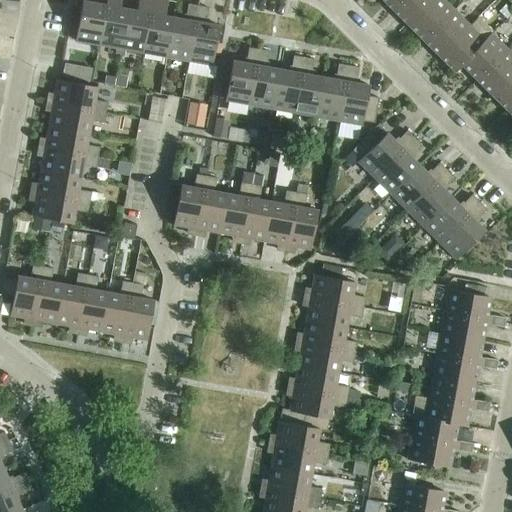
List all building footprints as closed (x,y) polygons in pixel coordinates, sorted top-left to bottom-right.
[(75,42),(98,46),(106,0),(95,0),(95,4),(82,2),(75,42)] [(106,0),(98,46),(121,50),(128,10),(120,9),(121,0),(106,0)] [(121,50),(143,54),(152,0),(138,0),(136,12),(128,10),(121,50)] [(152,0),(143,54),(166,58),(173,18),(164,17),(167,1),(160,0),(152,0)] [(385,0),(395,9),(403,0),(385,0)] [(403,0),(395,9),(410,24),(434,0),(403,0)] [(434,0),(410,24),(426,40),(454,11),(442,0),(434,0)] [(506,20),(511,13),(511,9),(506,4),(498,12),(506,20)] [(166,58),(188,62),(198,7),(188,5),(185,20),(173,18),(166,58)] [(198,7),(188,62),(211,66),(214,53),(215,44),(219,26),(205,24),(208,9),(198,7)] [(426,40),(441,55),(469,27),(454,11),(426,40)] [(457,71),(464,64),(463,63),(484,42),(483,41),(469,27),(441,55),(457,71)] [(464,64),(479,80),(507,51),(490,34),(483,41),(484,42),(463,63),(464,64)] [(225,102),(248,106),(258,50),(248,48),(245,64),(232,61),(225,102)] [(248,106),(271,110),(278,70),(266,68),(269,52),(258,50),(248,106)] [(479,80),(494,95),(511,76),(511,56),(507,51),(479,80)] [(271,110),(293,114),(303,58),(293,57),(290,72),(278,70),(271,110)] [(293,114),(316,118),(323,78),(311,76),(314,60),(303,58),(293,114)] [(74,80),(76,70),(69,69),(70,64),(65,63),(62,77),(74,80)] [(316,118),(338,122),(348,67),(338,65),(335,80),(323,78),(316,118)] [(348,67),(338,122),(361,126),(362,122),(374,124),(378,99),(367,97),(369,86),(356,84),(358,68),(348,67)] [(511,76),(494,95),(509,110),(511,106),(511,76)] [(114,87),(115,78),(105,77),(104,85),(114,87)] [(49,94),(47,103),(105,114),(107,103),(94,101),(97,88),(57,81),(54,95),(49,94)] [(51,113),(48,126),(88,134),(91,121),(104,124),(105,114),(47,103),(45,112),(51,113)] [(186,125),(199,127),(202,105),(190,103),(186,125)] [(161,123),(164,108),(150,106),(148,121),(161,123)] [(213,137),(227,140),(230,121),(217,119),(213,137)] [(386,134),(378,125),(370,133),(379,141),(386,134)] [(41,139),(39,148),(97,158),(99,148),(86,146),(88,134),(48,126),(46,139),(41,139)] [(264,144),(266,133),(245,129),(243,141),(264,144)] [(357,162),(374,179),(414,139),(407,132),(395,143),(386,134),(379,141),(370,133),(352,151),(361,159),(357,162)] [(374,179),(390,195),(419,166),(410,158),(421,146),(414,139),(374,179)] [(39,148),(37,157),(42,158),(40,171),(80,178),(82,166),(95,169),(97,158),(39,148)] [(98,159),(96,168),(107,170),(109,161),(98,159)] [(390,195),(406,211),(446,171),(439,164),(428,175),(419,166),(390,195)] [(32,183),(31,193),(89,203),(89,202),(91,193),(78,191),(80,178),(40,171),(38,184),(32,183)] [(406,211),(423,228),(451,199),(442,190),(454,179),(446,171),(406,211)] [(186,234),(195,235),(206,177),(196,175),(193,188),(180,186),(180,187),(178,200),(173,226),(187,228),(186,234)] [(205,232),(219,234),(226,194),(214,192),(216,179),(206,177),(195,235),(204,237),(205,232)] [(231,242),(240,243),(251,185),(241,183),(238,196),(226,194),(219,234),(232,237),(231,242)] [(172,185),(170,198),(178,200),(180,187),(172,185)] [(250,240),(263,242),(271,202),(259,200),(261,187),(251,185),(240,243),(249,245),(250,240)] [(276,250),(285,252),(296,193),(285,191),(283,204),(271,202),(263,242),(277,245),(276,250)] [(89,203),(31,193),(29,202),(34,203),(32,217),(72,224),(74,211),(87,213),(89,203)] [(103,195),(91,193),(89,202),(101,204),(103,195)] [(296,193),(285,252),(294,253),(295,248),(309,251),(317,211),(304,208),(306,195),(296,193)] [(423,228),(439,244),(479,204),(471,196),(460,207),(451,199),(423,228)] [(479,204),(439,244),(455,260),(484,231),(475,222),(486,211),(479,204)] [(348,237),(361,225),(353,217),(340,229),(348,237)] [(62,234),(64,224),(52,222),(50,232),(62,234)] [(121,237),(134,240),(136,226),(124,223),(121,237)] [(348,257),(356,249),(348,240),(339,249),(348,257)] [(387,260),(395,252),(391,248),(383,248),(379,252),(387,260)] [(23,324),(32,326),(43,267),(32,266),(30,279),(17,276),(10,316),(24,319),(23,324)] [(42,322),(55,325),(63,285),(50,282),(53,269),(43,267),(32,326),(41,328),(42,322)] [(339,280),(340,270),(324,267),(322,277),(334,279),(339,280)] [(68,332),(77,334),(87,276),(77,274),(75,287),(63,285),(55,325),(68,327),(68,332)] [(87,330),(100,333),(107,293),(95,290),(98,278),(87,276),(77,334),(86,336),(87,330)] [(306,289),(304,298),(363,308),(365,298),(352,296),(354,283),(339,280),(334,279),(322,277),(314,276),(311,290),(306,289)] [(112,341),(121,342),(132,284),(122,282),(119,295),(107,293),(100,333),(113,335),(112,341)] [(132,284),(121,342),(131,344),(132,339),(146,341),(153,301),(140,299),(142,286),(132,284)] [(448,290),(444,312),(504,324),(505,319),(484,315),(487,297),(448,290)] [(308,308),(305,321),(346,329),(348,316),(361,319),(363,308),(304,298),(303,307),(308,308)] [(444,312),(440,334),(479,341),(482,324),(503,328),(504,324),(444,312)] [(298,334),(296,343),(354,353),(356,343),(343,341),(346,329),(305,321),(303,334),(298,334)] [(440,334),(436,355),(496,366),(497,361),(476,357),(479,341),(440,334)] [(300,353),(297,366),(337,373),(340,361),(353,364),(354,353),(296,343),(294,352),(300,353)] [(436,355),(432,376),(471,383),(474,367),(495,371),(496,366),(436,355)] [(393,378),(395,365),(384,364),(382,376),(393,378)] [(290,378),(288,388),(346,398),(348,388),(335,386),(337,373),(297,366),(295,379),(290,378)] [(432,376),(428,398),(488,408),(489,404),(468,400),(471,383),(432,376)] [(288,388),(286,397),(292,398),(289,411),(305,414),(302,427),(318,430),(318,431),(326,432),(329,419),(331,406),(344,409),(346,399),(346,398),(288,388)] [(359,392),(348,390),(346,398),(358,400),(359,392)] [(428,398),(425,418),(424,419),(454,424),(454,425),(463,427),(466,409),(488,413),(488,408),(428,398)] [(271,435),(269,445),(327,455),(329,445),(316,443),(318,431),(318,430),(302,427),(305,414),(289,411),(281,409),(279,422),(278,422),(276,436),(271,435)] [(415,416),(411,438),(471,449),(472,444),(451,441),(454,425),(454,424),(424,419),(425,418),(415,416)] [(0,445),(8,442),(4,433),(0,434),(0,445)] [(471,449),(411,438),(407,461),(446,468),(449,450),(470,454),(471,449)] [(0,445),(0,470),(3,469),(0,462),(0,457),(12,452),(8,442),(0,445)] [(273,454),(270,468),(310,475),(312,463),(325,465),(327,455),(269,445),(267,454),(273,454)] [(355,462),(353,475),(366,477),(368,464),(355,462)] [(263,480),(261,489),(319,500),(321,490),(308,487),(310,475),(270,468),(268,481),(263,480)] [(0,470),(0,495),(27,484),(23,474),(8,481),(3,469),(0,470)] [(0,495),(0,511),(19,511),(22,511),(17,500),(31,493),(27,484),(0,495)] [(402,484),(398,507),(427,511),(453,511),(439,509),(442,491),(402,484)] [(264,499),(262,511),(303,511),(304,508),(317,510),(319,500),(261,489),(259,498),(264,499)]
